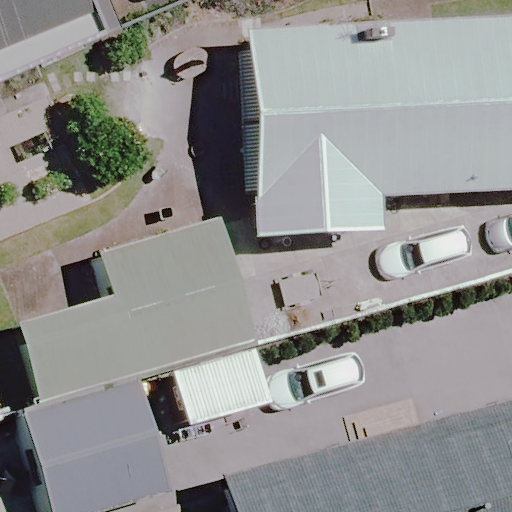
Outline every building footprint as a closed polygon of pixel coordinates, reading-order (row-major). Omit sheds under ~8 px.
[(55,0),(0,0),(0,79),(74,49),(55,0)] [(511,197),(511,29),(205,44),(215,247),(353,241),(352,206),(511,197)] [(192,231),(70,264),(83,311),(0,333),(0,418),(226,358),(192,231)] [(104,511),(141,503),(116,399),(0,426),(0,439),(17,511),(104,511)] [(511,511),(511,497),(492,419),(186,496),(189,511),(511,511)]
